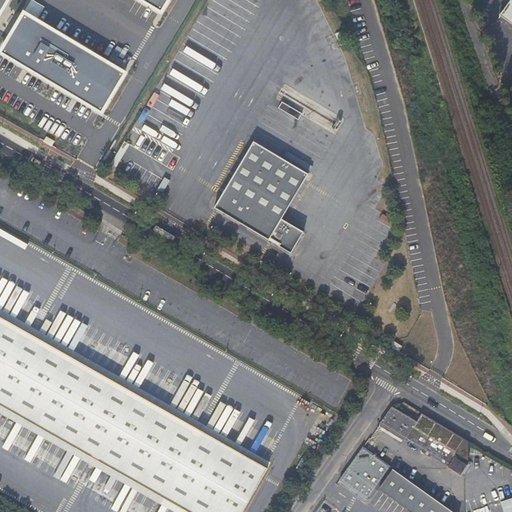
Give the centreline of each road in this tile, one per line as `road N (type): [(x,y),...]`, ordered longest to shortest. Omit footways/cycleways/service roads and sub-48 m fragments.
road 1 (residential): [(0,141),(392,375)]
road 2 (residential): [(295,511),(392,375)]
road 3 (residential): [(392,375),(511,449)]
